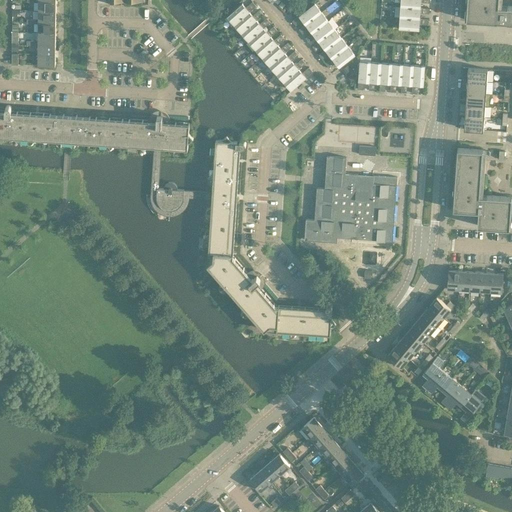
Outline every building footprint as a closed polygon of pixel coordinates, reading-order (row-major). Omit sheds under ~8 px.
[(56,11),(55,0),(38,0),(38,10),(56,11)] [(511,6),(498,6),(498,0),(467,0),(466,19),(495,21),(506,22),(511,22),(511,6)] [(249,12),(256,6),(252,2),(246,7),(242,3),(227,15),(235,24),(249,12)] [(306,23),(321,12),(314,3),(299,15),(292,21),(296,25),(303,19),(306,23)] [(429,8),(420,7),(401,6),(400,17),(419,18),(420,13),(429,13),(429,8)] [(56,21),(56,11),(38,10),(38,21),(56,21)] [(256,20),(263,14),(260,10),(253,16),(249,12),(235,24),(242,32),(256,20)] [(313,32),(328,20),(321,12),(306,23),(299,29),(302,33),(309,28),(313,32)] [(428,19),(419,18),(400,17),(399,28),(418,30),(419,24),(428,24),(428,19)] [(263,28),(270,22),(267,18),(260,24),(256,20),(242,32),(249,40),(263,28)] [(319,40),(334,29),(328,20),(313,32),(306,38),(309,42),(316,36),(319,40)] [(56,32),(56,21),(38,21),(38,32),(56,32)] [(270,36),(277,30),(274,26),(267,32),(263,28),(249,40),(256,49),(270,36)] [(326,49),(341,37),(334,29),(319,40),(312,46),(316,50),(323,45),(326,49)] [(56,43),(56,32),(38,32),(38,43),(56,43)] [(277,44),(284,38),(281,34),(274,40),(270,36),(256,49),(263,57),(277,44)] [(333,57),(348,46),(341,37),(326,49),(319,54),(322,59),(329,53),(333,57)] [(270,65),(284,52),(291,47),(288,42),(281,48),(277,44),(263,57),(270,65)] [(55,54),(56,43),(38,43),(38,54),(55,54)] [(340,66),(355,55),(348,46),(333,57),(325,63),(329,67),(336,62),(340,66)] [(292,61),(298,55),(295,51),(288,57),(284,52),(270,65),(277,73),(292,61)] [(55,65),(55,54),(38,54),(38,65),(55,65)] [(284,81),(299,69),(305,63),(302,59),(295,65),(292,61),(277,73),(284,81)] [(369,81),(370,62),(359,61),(358,80),(358,89),(363,89),(364,80),(369,81)] [(380,81),(381,62),(370,62),(369,81),(368,90),(374,90),(375,81),(380,81)] [(391,82),(392,63),(381,62),(380,81),(379,90),(385,91),(385,82),(391,82)] [(401,83),(403,64),(392,63),(391,82),(390,91),(395,92),(396,83),(401,83)] [(412,84),(414,65),(403,64),(401,83),(401,92),(406,92),(407,83),(412,84)] [(424,85),(425,66),(414,65),(412,84),(412,93),(417,93),(418,84),(424,85)] [(306,77),(312,71),(309,67),(302,73),(299,69),(284,81),(291,90),(306,77)] [(468,67),(467,80),(486,81),(487,69),(468,67)] [(350,80),(351,82),(356,78),(352,73),(347,77),(350,80)] [(467,80),(466,92),(486,93),(486,81),(467,80)] [(466,92),(465,104),(485,106),(490,106),(491,93),(486,93),(466,92)] [(465,104),(465,116),(484,117),(485,106),(465,104)] [(0,135),(49,138),(51,113),(11,111),(11,108),(11,107),(11,106),(10,106),(9,105),(8,105),(7,105),(6,106),(5,107),(5,110),(0,109),(0,135)] [(70,114),(55,113),(51,113),(49,138),(61,139),(61,143),(67,143),(75,143),(76,140),(88,141),(89,116),(85,115),(70,114)] [(162,121),(162,115),(157,115),(157,120),(89,116),(88,141),(155,145),(152,195),(152,197),(152,199),(153,202),(154,204),(155,206),(157,208),(159,210),(161,212),(163,213),(166,214),(169,214),(171,214),(173,214),(175,213),(177,213),(181,211),(182,209),(183,208),(184,207),(186,205),(187,201),(187,199),(188,197),(188,196),(212,198),(212,193),(184,191),(184,190),(175,189),(175,188),(175,187),(174,186),(174,185),(173,184),(172,184),(170,184),(169,184),(168,184),(167,185),(166,187),(165,188),(157,188),(159,156),(160,146),(188,148),(190,122),(162,121)] [(464,128),(483,130),(484,117),(465,116),(464,128)] [(204,237),(204,238),(204,239),(204,240),(205,240),(205,241),(206,242),(207,243),(208,243),(209,243),(207,264),(221,280),(221,281),(220,282),(220,283),(220,284),(220,285),(220,286),(220,287),(221,288),(222,288),(222,289),(223,289),(224,290),(225,290),(226,290),(227,289),(228,289),(243,306),(242,307),(242,308),(241,309),(241,310),(242,311),(242,312),(242,313),(243,313),(244,314),(245,315),(246,315),(247,315),(248,315),(249,314),(250,313),(264,330),(265,329),(285,331),(285,332),(285,333),(286,334),(286,335),(287,335),(288,336),(289,336),(290,336),(291,336),(292,336),(293,336),(294,335),(294,334),(295,334),(295,333),(295,332),(295,331),(311,332),(311,333),(311,334),(312,335),(312,336),(313,337),(314,337),(315,338),(316,338),(317,338),(318,338),(319,338),(320,337),(321,336),(322,335),(322,334),(322,333),(330,334),(332,306),(332,305),(332,304),(331,304),(331,303),(330,303),(329,303),(328,303),(327,303),(327,304),(326,305),(326,306),(326,308),(300,306),(297,306),(276,305),(261,287),(256,282),(260,279),(257,275),(255,276),(254,277),(253,278),(249,274),(233,256),(233,255),(233,253),(234,247),(234,246),(235,234),(235,233),(236,221),(236,220),(237,200),(237,194),(239,162),(240,159),(240,149),(240,147),(242,147),(243,147),(244,147),(245,146),(246,145),(246,144),(246,143),(245,142),(245,141),(244,141),(243,141),(216,139),(215,147),(214,147),(213,147),(213,148),(212,148),(211,149),(211,150),(210,150),(210,151),(210,152),(210,153),(210,154),(210,155),(211,156),(212,157),(213,157),(214,158),(213,173),(213,174),(212,174),(211,174),(210,175),(209,175),(209,176),(208,177),(208,178),(208,179),(208,180),(209,181),(209,182),(210,183),(211,184),(212,184),(213,184),(212,193),(212,198),(211,207),(210,207),(209,207),(208,208),(207,208),(207,209),(206,210),(206,211),(206,212),(206,213),(206,214),(206,215),(207,215),(207,216),(208,216),(209,217),(210,217),(209,233),(208,233),(207,233),(206,234),(205,235),(204,236),(204,237)] [(375,146),(371,146),(359,145),(359,154),(370,155),(375,155),(375,146)] [(482,149),(477,149),(457,147),(453,209),(478,210),(477,225),(509,227),(511,196),(479,195),(482,149)] [(345,173),(346,157),(327,156),(325,188),(317,187),(314,219),(306,218),(304,240),(337,242),(337,237),(376,240),(392,241),(397,177),(345,173)] [(447,288),(458,289),(460,270),(448,269),(447,288)] [(458,289),(469,289),(471,271),(460,270),(458,289)] [(469,289),(480,290),(481,272),(471,271),(469,289)] [(480,290),(491,291),(492,272),(481,272),(480,290)] [(503,273),(492,272),(491,291),(502,292),(503,273)] [(437,296),(429,305),(445,318),(452,310),(451,308),(446,305),(437,296)] [(469,315),(476,305),(472,302),(465,311),(469,315)] [(422,313),(438,327),(445,318),(429,305),(422,313)] [(415,322),(431,335),(438,327),(422,313),(415,322)] [(409,330),(424,343),(431,335),(415,322),(409,330)] [(402,338),(417,351),(424,343),(409,330),(402,338)] [(395,346),(410,360),(417,351),(402,338),(395,346)] [(403,368),(410,360),(395,346),(387,355),(403,368)] [(443,360),(438,356),(437,355),(433,361),(423,373),(429,378),(423,385),(427,389),(443,370),(439,366),(443,360)] [(442,390),(453,378),(443,370),(427,389),(432,393),(438,386),(442,390)] [(446,404),(462,386),(453,378),(442,390),(447,394),(442,401),(446,404)] [(471,394),(471,393),(462,386),(446,404),(451,408),(457,401),(461,405),(471,394)] [(481,402),(486,396),(476,387),(471,393),(471,394),(461,405),(466,410),(460,417),(465,421),(473,411),(475,412),(478,412),(480,410),(479,408),(478,406),(481,402)] [(310,436),(322,426),(313,417),(302,427),(310,436)] [(318,446),(330,435),(322,426),(310,436),(318,446)] [(326,455),(338,445),(330,435),(318,446),(326,455)] [(335,465),(346,454),(338,445),(326,455),(335,465)] [(288,457),(293,452),(288,447),(284,452),(288,457)] [(293,452),(288,457),(292,461),(302,452),(298,448),(293,452)] [(280,473),(290,465),(280,453),(270,461),(280,473)] [(343,474),(355,464),(346,454),(335,465),(343,474)] [(271,481),(280,473),(270,461),(261,470),(271,481)] [(351,483),(363,473),(355,464),(343,474),(351,483)] [(304,475),(309,471),(305,466),(300,470),(304,475)] [(261,490),(271,481),(261,470),(251,478),(261,490)] [(309,480),(313,476),(309,471),(304,475),(309,480)] [(295,490),(299,486),(295,481),(290,485),(295,490)] [(320,494),(325,489),(321,484),(316,488),(320,494)] [(290,494),(295,490),(290,485),(286,490),(290,494)] [(325,499),(330,494),(325,489),(320,494),(325,499)] [(350,498),(355,494),(351,489),(346,493),(350,498)] [(345,502),(350,498),(346,493),(341,498),(345,502)] [(276,506),(281,502),(277,497),(272,502),(276,506)] [(379,511),(371,503),(371,502),(361,510),(362,511),(379,511)]
